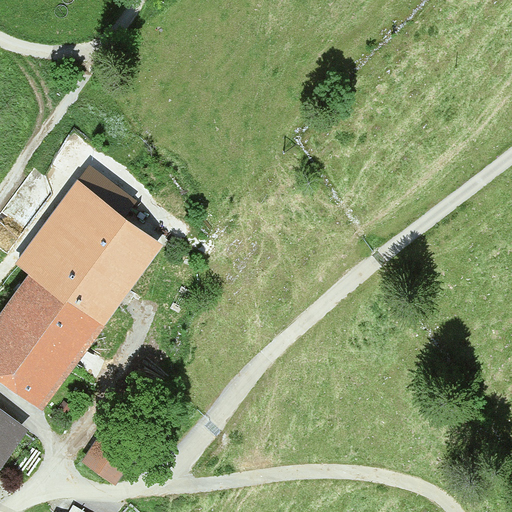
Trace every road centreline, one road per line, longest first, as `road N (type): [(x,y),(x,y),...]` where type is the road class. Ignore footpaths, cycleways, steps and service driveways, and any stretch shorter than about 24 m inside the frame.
road 1 (track): [(511,157),(288,336),(158,475),(113,488),(43,483),(0,511)]
road 2 (track): [(457,511),(402,477),(291,472),(193,485),(158,475)]
road 3 (track): [(141,0),(0,192)]
road 4 (track): [(0,385),(53,434),(43,483)]
